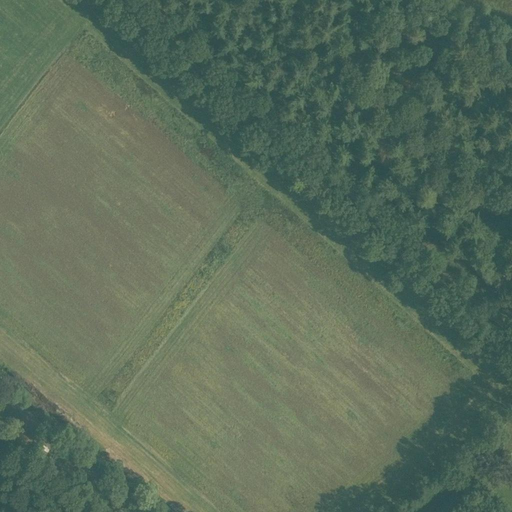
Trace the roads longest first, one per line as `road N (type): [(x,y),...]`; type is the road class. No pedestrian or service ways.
road 1 (track): [(133,0),(511,328)]
road 2 (unclassified): [(131,511),(0,396)]
road 3 (track): [(388,511),(511,398)]
